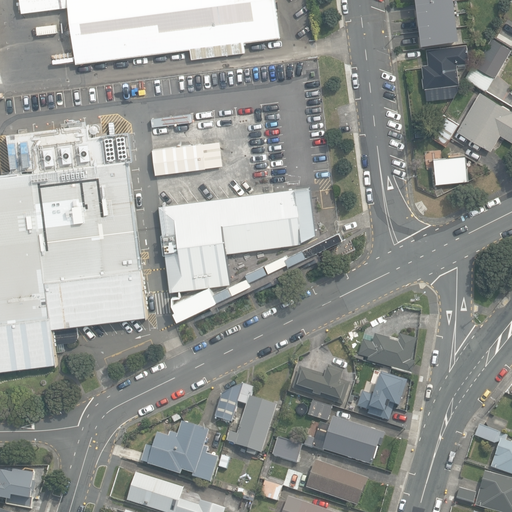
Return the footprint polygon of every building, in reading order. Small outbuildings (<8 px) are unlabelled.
[(70,7),(77,64),(191,49),(193,59),(246,52),(245,42),(281,38),(276,0),(21,0),(23,13),(70,7)] [(414,0),(420,44),(458,40),(452,0),(414,0)] [(466,78),(487,90),(495,77),(495,78),(511,50),(492,38),(476,66),(474,65),(466,78)] [(470,63),(467,44),(426,50),(428,65),(422,65),(423,77),(422,78),(423,88),(424,88),(424,89),(459,84),(457,64),(470,63)] [(458,131),(491,151),(501,135),(511,141),(511,110),(481,92),(458,131)] [(431,136),(447,146),(460,125),(444,115),(431,136)] [(12,175),(0,176),(0,369),(60,362),(55,326),(148,315),(130,161),(106,164),(101,122),(8,134),(12,175)] [(223,166),(220,142),(203,144),(203,143),(153,149),(156,174),(223,166)] [(465,156),(432,159),(435,184),(467,181),(465,156)] [(170,290),(231,282),(227,255),(304,244),(303,241),(316,234),(314,221),(321,220),(319,209),(314,210),(311,187),(290,190),(159,207),(170,290)] [(339,230),(286,254),(289,261),(290,262),(342,238),(339,230)] [(286,253),(264,263),(267,271),(289,261),(286,254),(286,253)] [(247,275),(249,279),(267,271),(264,263),(245,272),(247,275)] [(247,275),(229,284),(229,285),(233,292),(233,293),(251,284),(249,279),(247,275)] [(229,285),(212,293),(215,300),(233,292),(229,285)] [(208,286),(172,302),(175,309),(173,310),(178,319),(216,302),(215,300),(212,293),(208,286)] [(392,369),(412,375),(416,361),(412,360),(418,339),(400,333),(398,339),(391,337),(391,338),(376,334),(373,342),(364,340),(359,356),(361,357),(361,358),(366,360),(367,358),(369,358),(368,361),(393,368),(392,369)] [(352,334),(344,338),(349,349),(358,345),(352,334)] [(341,381),(344,370),(329,365),(325,375),(300,367),(293,388),(344,405),(351,384),(341,381)] [(369,414),(390,421),(392,412),(398,414),(408,380),(382,372),(374,395),(363,391),(358,407),(370,410),(369,414)] [(216,416),(232,421),(244,383),(223,394),(216,416)] [(248,454),(256,456),(257,451),(263,453),(278,404),(252,396),(255,387),(245,384),(239,401),(247,404),(238,434),(231,432),(228,441),(236,443),(235,444),(250,449),(248,454)] [(309,415),(328,421),(333,406),(314,400),(309,415)] [(173,416),(176,422),(183,418),(180,413),(173,416)] [(304,444),(373,466),(380,446),(382,447),(386,435),(332,418),(330,425),(320,422),(315,438),(307,436),(304,444)] [(193,476),(212,482),(219,457),(207,454),(209,447),(205,446),(210,430),(183,422),(179,434),(171,432),(170,436),(158,433),(154,447),(147,445),(143,461),(149,463),(149,464),(182,474),(183,470),(194,473),(193,476)] [(491,467),(511,474),(511,442),(506,440),(508,435),(480,425),(476,435),(499,444),(491,467)] [(274,455),(297,462),(303,445),(279,437),(274,455)] [(236,458),(226,455),(221,468),(231,471),(236,458)] [(307,488),(358,506),(363,493),(364,493),(369,479),(317,460),(307,488)] [(35,492),(34,491),(36,480),(34,480),(35,472),(14,469),(14,472),(2,470),(0,480),(0,479),(0,496),(7,498),(6,503),(32,508),(35,492)] [(476,505),(501,511),(511,511),(511,478),(486,471),(476,505)] [(137,473),(128,501),(162,511),(225,511),(227,509),(200,501),(199,505),(181,499),(185,488),(137,473)] [(261,496),(279,501),(283,485),(266,480),(261,496)] [(457,498),(474,503),(477,492),(460,488),(457,498)] [(333,511),(289,497),(284,511),(333,511)]
